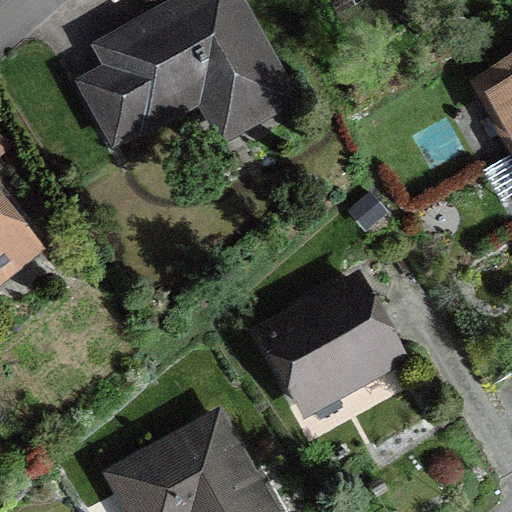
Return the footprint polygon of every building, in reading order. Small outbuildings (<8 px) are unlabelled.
[(276,90),(225,0),(200,0),(103,55),(114,75),(82,93),(112,146),(208,92),(223,119),(276,90)] [(511,69),(477,89),(511,151),(511,69)] [(0,149),(0,274),(23,255),(0,226),(0,152),(2,151),(0,149)] [(339,392),(394,362),(353,288),(261,339),(297,405),(334,384),(339,392)] [(129,511),(261,511),(213,426),(112,481),(129,511)]
